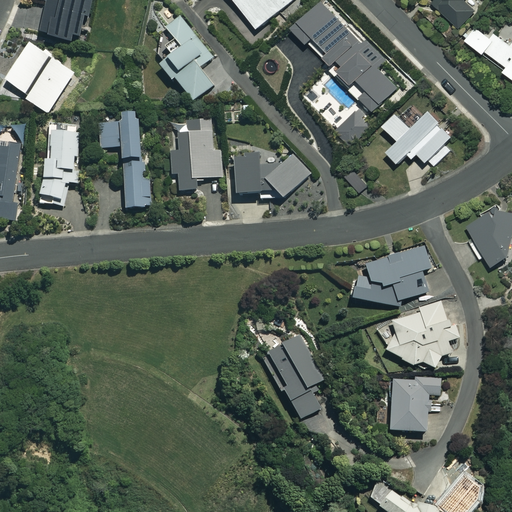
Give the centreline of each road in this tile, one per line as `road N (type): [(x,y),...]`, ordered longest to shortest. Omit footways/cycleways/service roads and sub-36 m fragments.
road 1 (residential): [(0,257),(370,222),(434,200),(511,154)]
road 2 (residential): [(374,0),(511,137)]
